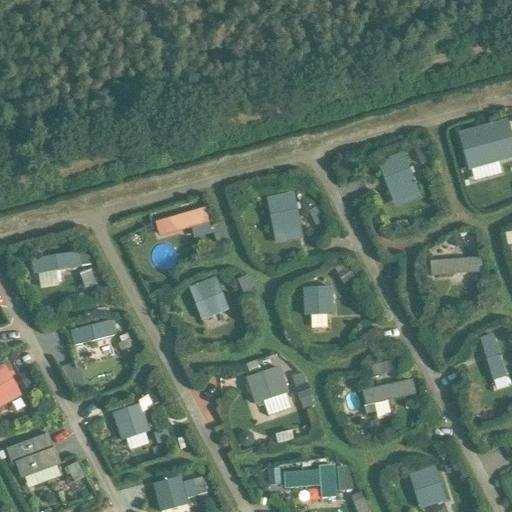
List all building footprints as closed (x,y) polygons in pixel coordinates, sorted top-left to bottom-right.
[(511,157),(505,138),(467,150),(473,169),(511,157)] [(357,175),(362,195),(399,188),(394,167),(357,175)] [(279,229),(276,198),(252,201),(256,231),(279,229)] [(500,228),(511,222),(511,218),(508,210),(495,217),(500,228)] [(184,226),(178,211),(142,225),(148,239),(184,226)] [(73,267),(67,247),(36,256),(42,276),(73,267)] [(407,269),(410,286),(456,275),(453,258),(407,269)] [(325,315),(324,285),(297,286),(298,316),(325,315)] [(220,306),(212,286),(186,297),(194,316),(220,306)] [(68,348),(103,338),(97,319),(62,329),(68,348)] [(506,374),(511,372),(511,349),(507,330),(495,333),(506,374)] [(503,380),(491,343),(474,349),(485,386),(503,380)] [(277,365),(296,407),(313,400),(294,358),(277,365)] [(280,389),(277,367),(242,373),(245,394),(280,389)] [(0,403),(13,397),(0,371),(0,403)] [(392,398),(387,379),(345,388),(350,408),(392,398)] [(150,429),(128,390),(107,402),(128,441),(150,429)] [(168,427),(148,432),(151,444),(171,439),(168,427)] [(57,462),(50,443),(16,457),(23,475),(57,462)] [(60,465),(68,484),(84,476),(76,458),(60,465)] [(433,495),(414,459),(391,471),(410,507),(433,495)] [(324,490),(311,462),(275,477),(282,492),(303,483),(307,492),(309,497),(324,490)] [(188,487),(151,496),(154,511),(191,503),(188,487)]
